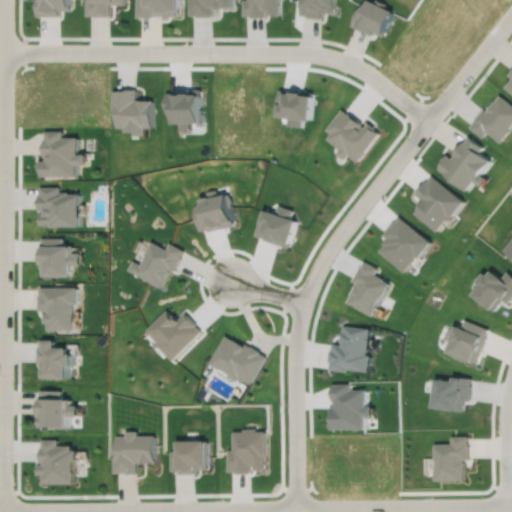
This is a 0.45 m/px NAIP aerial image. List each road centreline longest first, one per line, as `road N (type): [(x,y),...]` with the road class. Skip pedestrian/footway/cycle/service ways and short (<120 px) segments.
road 1 (residential): [(511,15),(317,271),(297,330),(296,508)]
road 2 (residential): [(3,511),(4,0)]
road 3 (residential): [(4,52),(322,55),(366,72),(429,120)]
road 4 (residential): [(296,508),(3,511)]
road 5 (residential): [(296,508),(511,505)]
road 6 (residential): [(507,506),(511,377)]
